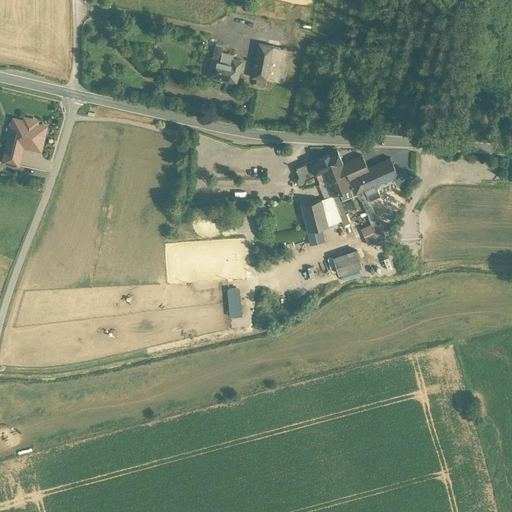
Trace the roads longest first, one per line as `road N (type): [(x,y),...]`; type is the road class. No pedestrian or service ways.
road 1 (secondary): [(77,96),(241,133),(511,149)]
road 2 (residential): [(0,322),(77,96)]
